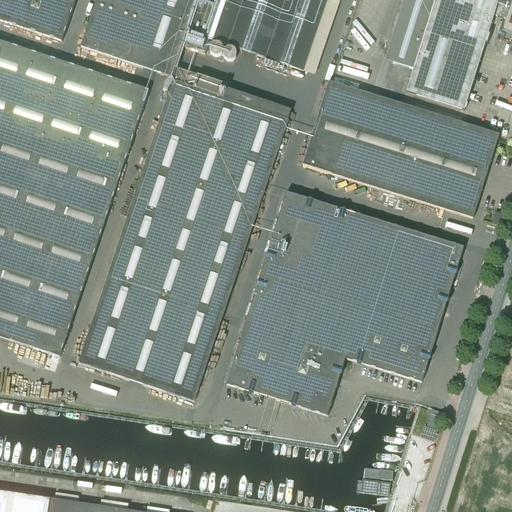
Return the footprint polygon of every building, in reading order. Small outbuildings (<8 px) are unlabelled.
[(0,0),(0,22),(62,43),(76,0),(0,0)] [(96,0),(80,49),(173,81),(177,72),(177,71),(184,50),(205,57),(205,55),(233,64),(237,51),(303,72),(328,0),(96,0)] [(412,0),(412,3),(392,65),(413,72),(435,0),(412,0)] [(412,75),(406,94),(464,112),(486,45),(494,17),(497,17),(497,19),(498,20),(499,20),(500,20),(502,20),(503,19),(506,20),(502,33),(508,34),(511,35),(511,0),(435,0),(413,72),(412,75)] [(0,339),(60,359),(86,280),(149,93),(0,42),(0,339)] [(107,280),(79,365),(193,404),(235,280),(284,132),(287,122),(222,100),(227,87),(177,71),(177,72),(173,81),(107,280)] [(472,221),(499,136),(329,83),(302,167),(472,221)] [(422,385),(455,280),(465,250),(287,194),(227,386),(328,418),(346,361),(422,385)] [(501,229),(504,217),(495,214),(491,226),(501,229)] [(432,411),(430,415),(441,419),(443,415),(432,411)] [(430,415),(426,427),(432,429),(438,431),(441,419),(430,415)] [(432,429),(429,438),(435,440),(438,431),(432,429)] [(124,511),(113,510),(113,506),(100,504),(100,508),(50,501),(0,493),(0,511),(124,511)]
